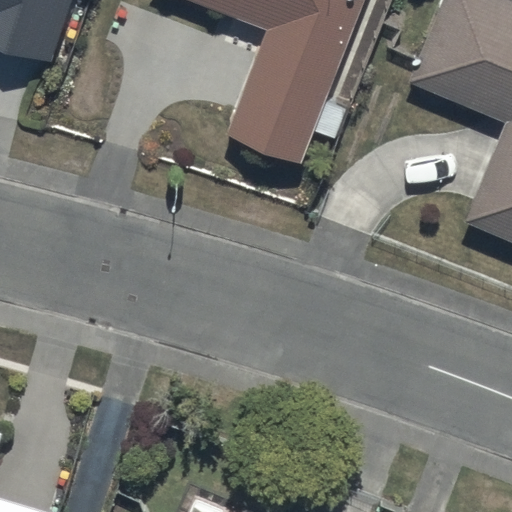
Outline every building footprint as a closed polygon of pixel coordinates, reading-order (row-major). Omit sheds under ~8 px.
[(0,0),(0,42),(51,58),(69,0),(0,0)] [(200,0),(261,23),(223,124),(298,153),(356,0),(200,0)] [(511,0),(435,0),(405,73),(501,113),(461,211),(511,232),(511,0)] [(0,511),(63,511),(64,511),(0,492),(0,511)] [(221,511),(190,500),(185,511),(221,511)]
